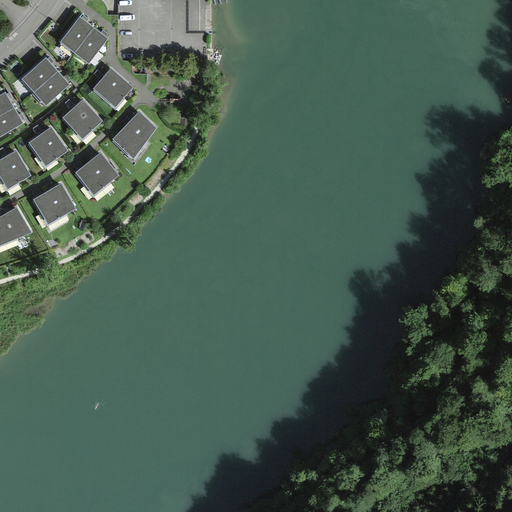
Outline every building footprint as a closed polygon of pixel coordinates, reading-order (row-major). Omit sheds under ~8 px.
[(92,20),(85,14),(64,39),(92,62),(113,37),(105,31),(92,20)] [(26,77),(49,104),(73,83),(65,73),(53,60),(50,56),(26,77)] [(107,74),(96,86),(119,107),(138,86),(116,65),(107,74)] [(9,90),(0,95),(0,136),(27,121),(21,111),(12,96),(9,90)] [(76,107),(65,117),(87,139),(107,119),(86,97),(76,107)] [(161,125),(144,108),(134,118),(116,138),(139,158),(161,125)] [(42,132),(32,139),(49,165),(73,149),(56,123),(42,132)] [(9,154),(0,159),(0,171),(10,189),(35,175),(20,148),(9,154)] [(93,159),(79,170),(99,194),(124,173),(105,150),(93,159)] [(50,190),(36,198),(51,224),(80,207),(65,181),(50,190)] [(0,247),(36,231),(21,205),(9,212),(0,216),(0,247)]
